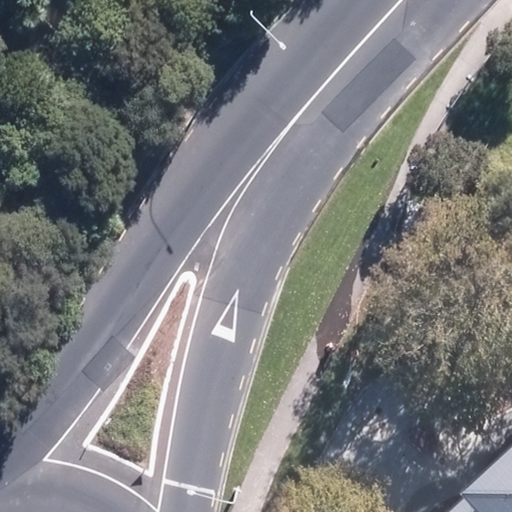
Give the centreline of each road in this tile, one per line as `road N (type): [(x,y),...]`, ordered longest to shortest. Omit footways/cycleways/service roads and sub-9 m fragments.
road 1 (secondary): [(4,489),(206,238)]
road 2 (secondary): [(394,0),(279,125),(206,238)]
road 3 (secondary): [(206,238),(159,511)]
road 4 (secondary): [(4,489),(60,486),(122,511)]
